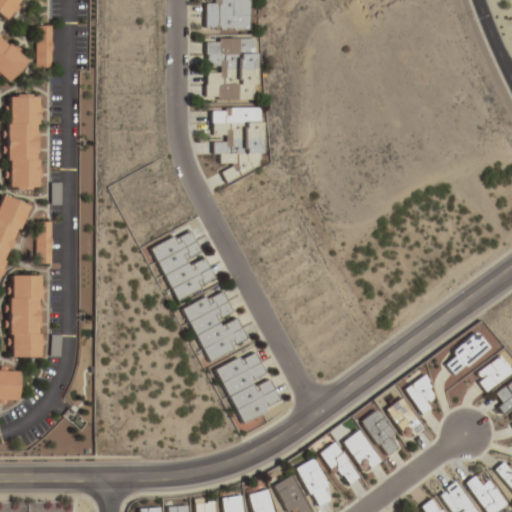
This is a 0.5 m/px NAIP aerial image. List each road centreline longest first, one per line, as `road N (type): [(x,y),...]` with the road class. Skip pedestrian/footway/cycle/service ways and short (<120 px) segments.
road 1 (residential): [(0,478),(208,474),(318,417),(511,272)]
road 2 (residential): [(176,0),(178,133),(188,171),(318,417)]
road 3 (residential): [(464,433),(360,511)]
